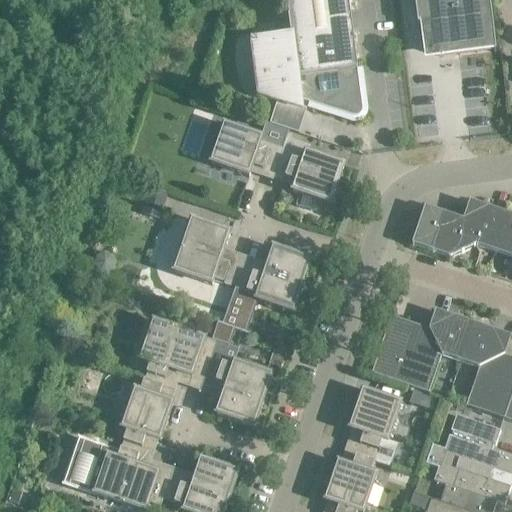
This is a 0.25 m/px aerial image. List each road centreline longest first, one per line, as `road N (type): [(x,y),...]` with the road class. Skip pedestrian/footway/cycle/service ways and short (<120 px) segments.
road 1 (residential): [(301,475),(372,269)]
road 2 (unknown): [(405,188),(380,0)]
road 3 (residential): [(375,256),(385,217),(405,188),(511,167)]
road 4 (residential): [(511,304),(375,256)]
road 5 (residential): [(301,475),(180,436)]
road 6 (residential): [(372,269),(253,230)]
